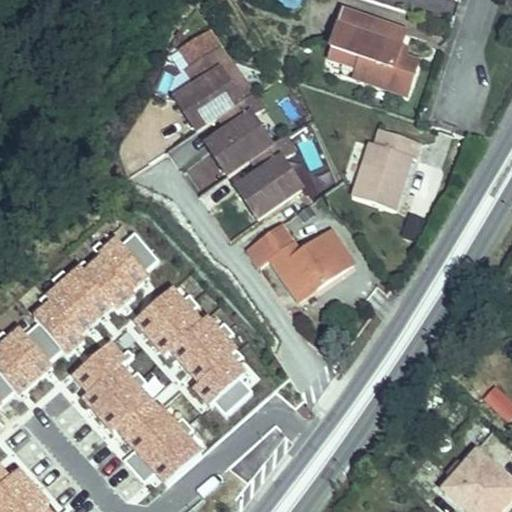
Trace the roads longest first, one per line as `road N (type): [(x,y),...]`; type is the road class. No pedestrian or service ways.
road 1 (secondary): [(511,131),(351,402)]
road 2 (secondary): [(351,402),(427,318),(511,191)]
road 3 (secondary): [(351,402),(282,511)]
